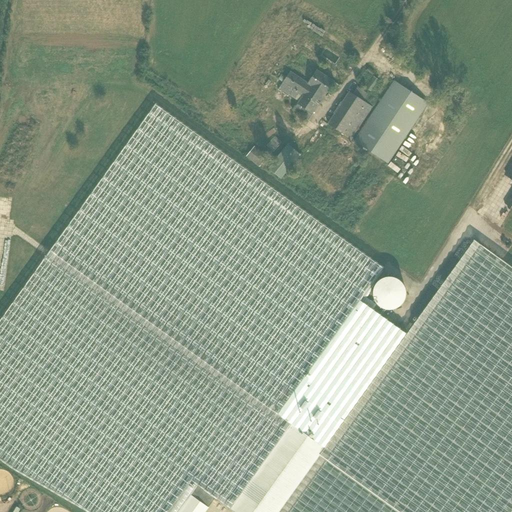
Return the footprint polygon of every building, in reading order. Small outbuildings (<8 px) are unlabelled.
[(325,95),(334,82),(317,70),(308,83),(310,85),(299,101),(293,110),(308,120),(325,95)] [(279,79),(283,82),(278,90),(288,96),(289,95),(299,101),(310,85),(308,83),(290,72),(286,78),(281,75),(279,79)] [(379,81),(374,77),(366,87),(371,91),(379,81)] [(427,103),(394,81),(354,141),(388,163),(427,103)] [(353,94),(349,92),(328,124),(351,139),(372,107),(360,99),(365,91),(358,87),(353,94)] [(325,448),(278,511),(511,511),(511,267),(474,240),(407,334),(360,301),(384,268),(156,105),(0,321),(0,459),(18,472),(88,511),(180,511),(199,486),(215,497),(231,508),(291,424),(325,448)] [(267,144),(272,150),(280,143),(276,137),(267,144)] [(288,144),(268,168),(281,179),(301,155),(288,144)] [(267,157),(254,147),(246,156),(259,167),(267,157)] [(392,277),(390,277),(387,277),(385,278),(382,279),(380,280),(378,282),(376,284),(375,286),(374,288),(373,291),(373,293),(373,296),(374,299),(375,301),(376,303),(378,305),(380,307),(382,308),(385,309),(387,310),(390,310),(392,310),(395,309),(397,308),(399,307),(401,305),(403,303),(404,301),(405,299),(406,296),(406,293),(406,291),(405,288),(404,286),(403,284),(401,282),(399,280),(397,279),(395,278),(392,277)] [(373,308),(375,305),(366,296),(364,299),(373,308)] [(230,509),(234,511),(278,511),(325,448),(291,424),(231,508),(230,509)] [(180,511),(204,511),(215,497),(199,486),(180,511)]
